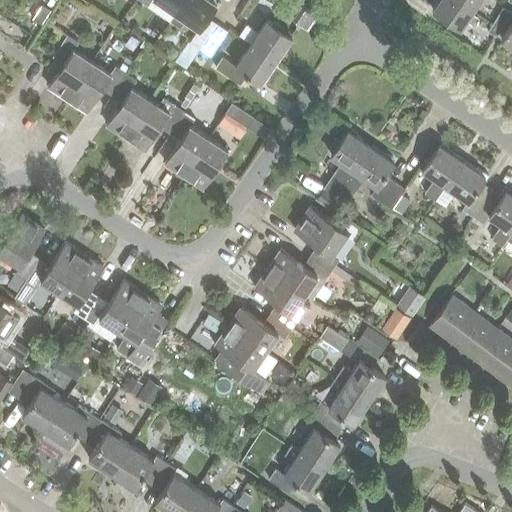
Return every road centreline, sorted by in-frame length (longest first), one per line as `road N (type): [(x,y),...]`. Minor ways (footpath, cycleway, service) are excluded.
road 1 (residential): [(0,171),(14,159),(28,164),(169,263),(193,263),(350,41)]
road 2 (residential): [(511,151),(350,41)]
road 3 (residential): [(511,490),(418,459),(392,477),(369,511)]
